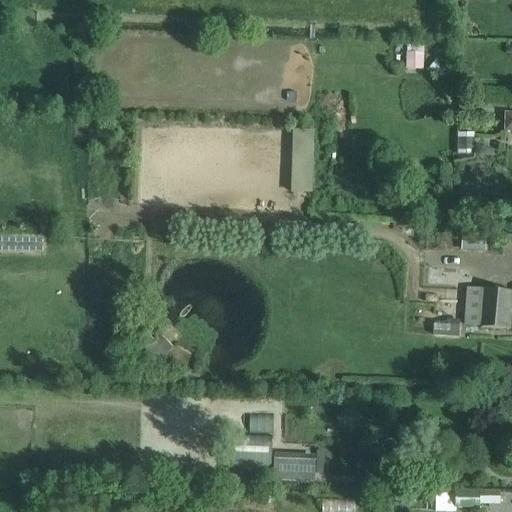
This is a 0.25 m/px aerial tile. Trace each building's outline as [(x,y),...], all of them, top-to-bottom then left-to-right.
[(406,44),(406,64),(422,64),(422,45),(406,44)] [(436,60),(428,70),(440,80),(448,69),(436,60)] [(486,238),(464,238),(464,254),(486,254),(486,238)] [(511,292),(469,289),(467,328),(511,330),(511,292)] [(438,335),(465,337),(466,323),(438,322),(438,335)] [(277,463),(276,446),(259,447),(260,464),(277,463)] [(278,463),(277,481),(317,483),(318,465),(278,463)] [(455,506),(455,510),(479,511),(479,507),(499,508),(500,495),(480,494),(456,493),(455,506)]
